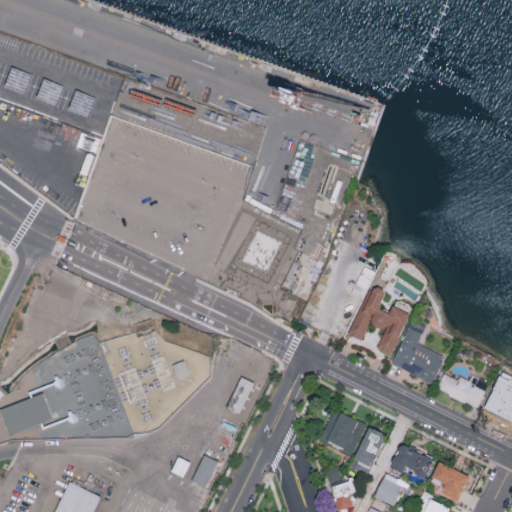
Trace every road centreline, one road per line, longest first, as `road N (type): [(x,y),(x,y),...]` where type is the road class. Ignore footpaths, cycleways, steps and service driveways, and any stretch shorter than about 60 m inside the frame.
road 1 (tertiary): [(310,356),(511,456)]
road 2 (secondary): [(177,296),(310,356)]
road 3 (secondary): [(66,244),(177,296)]
